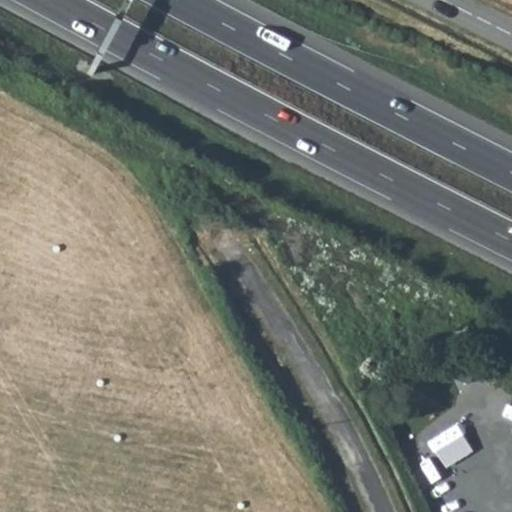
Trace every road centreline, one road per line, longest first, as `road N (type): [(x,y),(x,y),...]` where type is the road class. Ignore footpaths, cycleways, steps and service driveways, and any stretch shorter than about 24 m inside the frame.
road 1 (trunk): [(51,0),(511,240)]
road 2 (trunk): [(511,172),(179,0)]
road 3 (residential): [(383,511),(248,276)]
